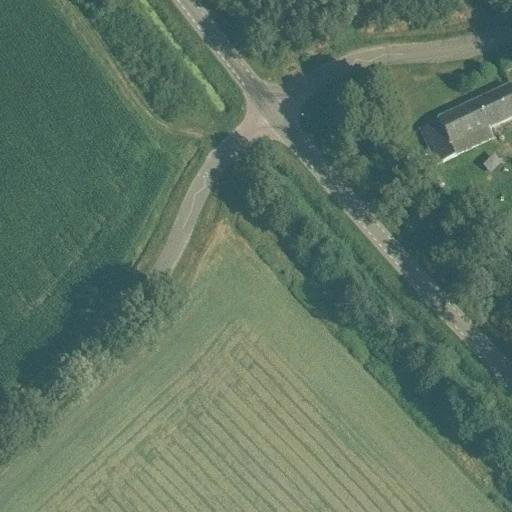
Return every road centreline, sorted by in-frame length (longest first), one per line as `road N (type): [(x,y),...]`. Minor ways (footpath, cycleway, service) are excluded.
road 1 (unclassified): [(0,432),(146,294),(199,185),(274,112)]
road 2 (unclassified): [(511,374),(274,112)]
road 3 (unclassified): [(274,112),(334,65),(447,52),(511,31)]
road 4 (unclassified): [(274,112),(171,0)]
